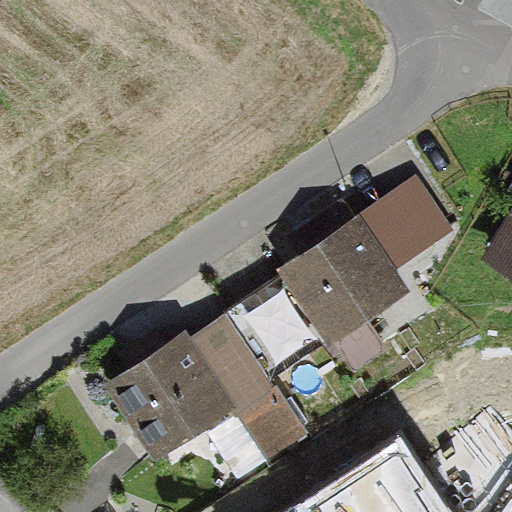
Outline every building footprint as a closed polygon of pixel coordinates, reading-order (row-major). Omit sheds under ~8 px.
[(285,267),(228,303),(273,372),(336,330),(356,361),(391,338),(371,308),(415,279),(402,260),(456,224),(418,166),(360,203),(353,193),(303,225),(310,236),(279,257),(285,267)] [(511,178),(510,182),(511,183),(511,199),(481,247),(511,266),(511,178)] [(126,360),(106,373),(156,449),(273,372),(228,303),(193,326),(188,319),(158,339),(150,328),(118,349),(126,360)] [(511,358),(478,411),(511,433),(511,358)] [(268,451),(310,425),(282,383),(241,409),(268,451)]
